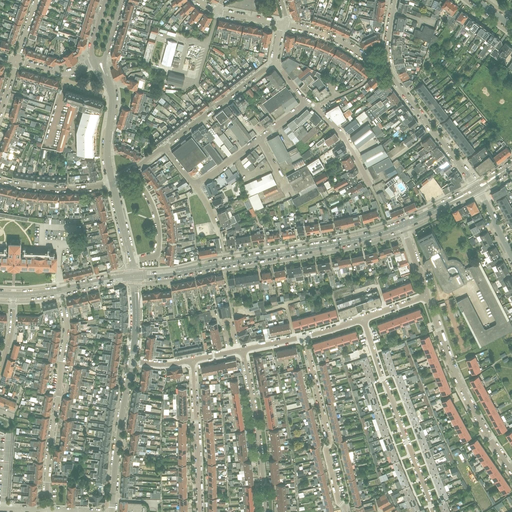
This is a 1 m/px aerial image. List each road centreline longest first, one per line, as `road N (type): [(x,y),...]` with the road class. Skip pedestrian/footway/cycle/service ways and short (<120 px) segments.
road 1 (secondary): [(135,275),(402,224)]
road 2 (residential): [(45,511),(64,341),(61,290)]
road 3 (residential): [(432,511),(362,319)]
road 4 (residential): [(511,471),(457,382),(426,295)]
road 5 (residential): [(303,336),(345,511)]
road 6 (residential): [(264,511),(241,350)]
road 7 (residential): [(477,186),(383,59)]
road 8 (unclassified): [(110,511),(131,360)]
road 9 (residential): [(192,360),(197,511)]
road 10 (residential): [(164,146),(275,62)]
